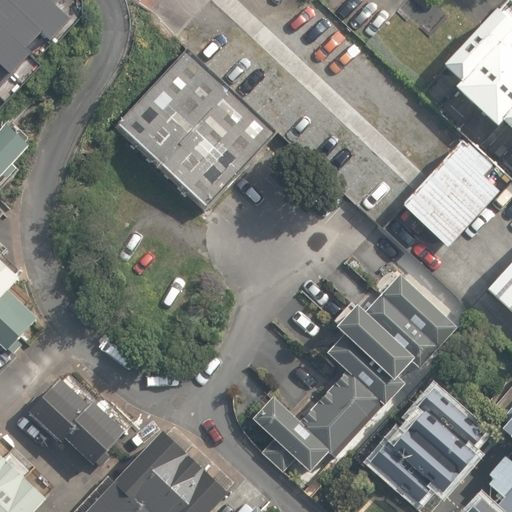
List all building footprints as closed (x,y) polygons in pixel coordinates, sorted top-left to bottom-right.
[(66,0),(0,0),(0,97),(18,79),(28,89),(50,67),(35,52),(51,36),(56,42),(78,20),(62,5),(66,0)] [(511,4),(443,77),(464,97),(458,103),(503,146),(508,141),(511,144),(511,4)] [(120,122),(202,208),(275,140),(193,53),(120,122)] [(8,118),(0,127),(0,194),(41,149),(8,118)] [(461,145),(401,207),(441,246),(494,191),(479,177),(487,169),(461,145)] [(0,248),(0,340),(15,354),(46,321),(21,297),(36,282),(0,248)] [(471,324),(402,261),(382,283),(390,291),(368,316),(358,307),(336,331),(344,338),(331,352),(351,371),(306,420),(277,394),(256,418),(320,477),(341,454),(348,461),(416,386),(410,381),(425,365),(430,369),(471,324)] [(511,264),(486,292),(511,316),(511,264)] [(65,375),(32,409),(67,445),(71,441),(101,471),(135,437),(102,403),(97,408),(65,375)] [(433,397),(372,465),(421,508),(425,503),(429,506),(434,500),(442,507),(459,487),(465,491),(481,473),(472,465),(479,458),(476,456),(486,444),(433,397)] [(511,511),(511,414),(493,435),(511,452),(511,462),(507,461),(504,461),(501,462),(498,464),(495,466),(493,469),(491,472),(491,475),(491,478),(492,482),(493,485),(487,492),(505,508),(501,511),(490,511),(482,504),(474,511),(511,511)] [(245,511),(261,494),(176,422),(100,511),(245,511)] [(38,511),(0,476),(0,511),(38,511)] [(407,511),(382,489),(373,500),(386,511),(407,511)] [(292,511),(272,494),(256,511),(292,511)]
